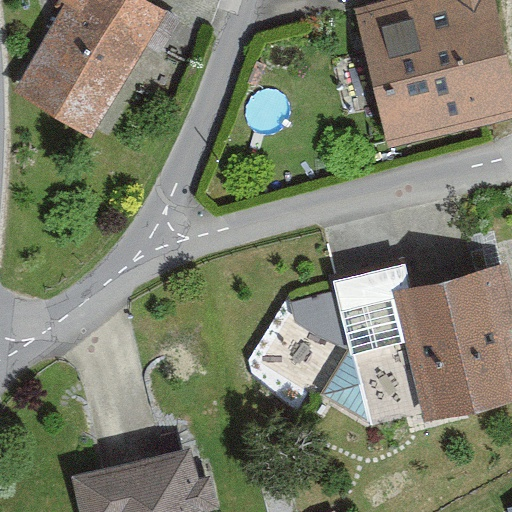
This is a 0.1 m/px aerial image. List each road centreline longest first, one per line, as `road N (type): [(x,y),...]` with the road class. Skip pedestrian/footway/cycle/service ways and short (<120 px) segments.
road 1 (residential): [(511,159),(151,250)]
road 2 (residential): [(151,250),(245,0)]
road 3 (residential): [(0,338),(35,339),(151,250)]
